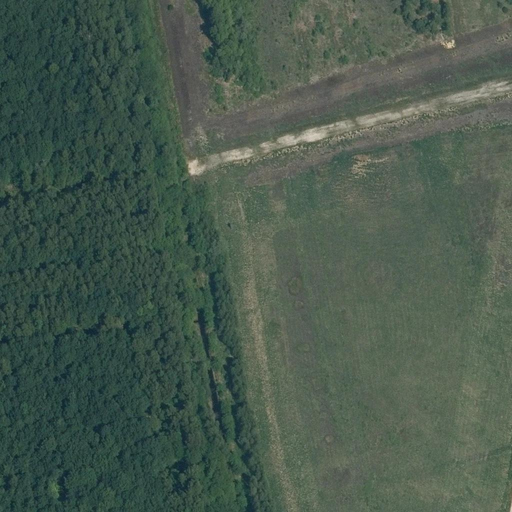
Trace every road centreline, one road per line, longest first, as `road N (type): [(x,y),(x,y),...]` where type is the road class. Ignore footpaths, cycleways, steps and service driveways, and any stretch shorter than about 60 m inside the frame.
road 1 (track): [(511,83),(196,170),(0,202)]
road 2 (track): [(212,511),(123,0)]
